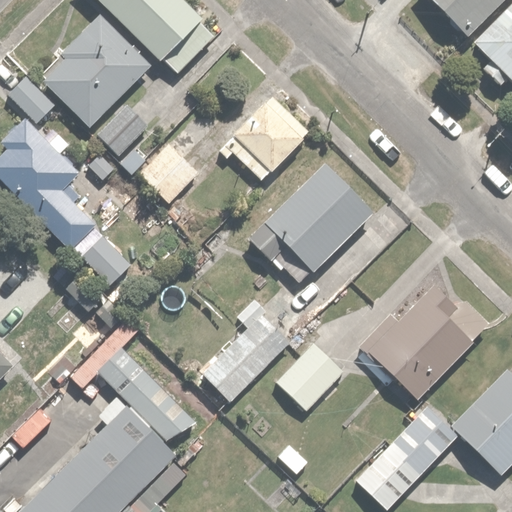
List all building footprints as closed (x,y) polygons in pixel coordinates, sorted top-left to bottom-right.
[(183,0),(100,0),(175,72),(215,30),(183,0)] [(498,0),(433,0),(468,32),(498,0)] [(499,86),(508,77),(511,81),(511,0),(506,0),(469,37),(487,56),(478,64),(499,86)] [(63,59),(43,78),(88,125),(150,65),(99,12),(57,52),(63,59)] [(54,104),(24,75),(7,92),(37,121),(54,104)] [(218,147),(229,157),(234,151),(264,179),(310,129),(270,91),(218,147)] [(113,150),(146,124),(129,102),(96,128),(113,150)] [(0,138),(6,144),(0,149),(0,176),(67,247),(72,242),(109,281),(130,262),(59,187),(78,169),(26,114),(0,138)] [(167,139),(139,171),(171,200),(200,168),(167,139)] [(100,150),(89,163),(104,175),(100,180),(130,205),(144,188),(100,150)] [(320,160),(249,232),(301,284),(372,212),(320,160)] [(388,307),(360,340),(420,392),(482,319),(432,277),(399,315),(388,307)] [(287,338),(264,317),(271,309),(256,295),(236,316),(245,324),(199,372),(228,400),(287,338)] [(201,416),(124,345),(140,327),(126,314),(73,373),(86,385),(99,370),(177,441),(201,416)] [(311,337),(274,378),(306,408),(343,367),(311,337)] [(0,366),(11,356),(0,345),(0,366)] [(511,358),(511,357),(450,420),(500,468),(511,455),(511,358)] [(115,390),(93,412),(103,421),(51,473),(45,467),(31,480),(38,487),(13,511),(10,511),(2,504),(0,505),(0,511),(113,511),(175,450),(115,390)] [(423,404),(353,476),(386,508),(456,436),(423,404)] [(22,447),(51,418),(38,406),(10,435),(22,447)]
